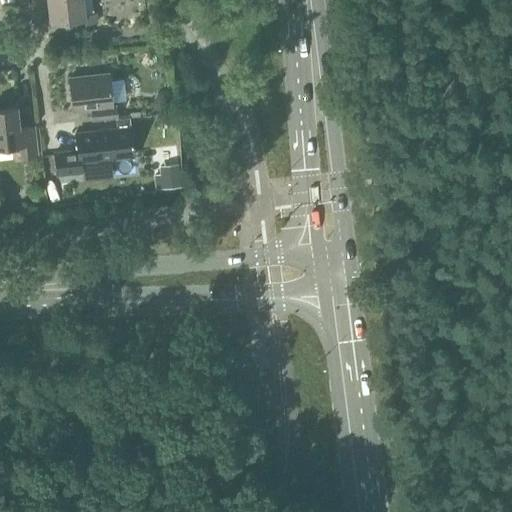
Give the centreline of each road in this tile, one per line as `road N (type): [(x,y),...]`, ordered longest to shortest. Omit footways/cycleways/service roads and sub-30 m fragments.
road 1 (tertiary): [(0,307),(324,296)]
road 2 (tertiary): [(319,253),(0,279)]
road 3 (primary): [(351,271),(317,0)]
road 4 (primary): [(297,0),(319,253)]
road 5 (primary): [(380,511),(351,271)]
road 6 (primary): [(324,296),(352,511)]
